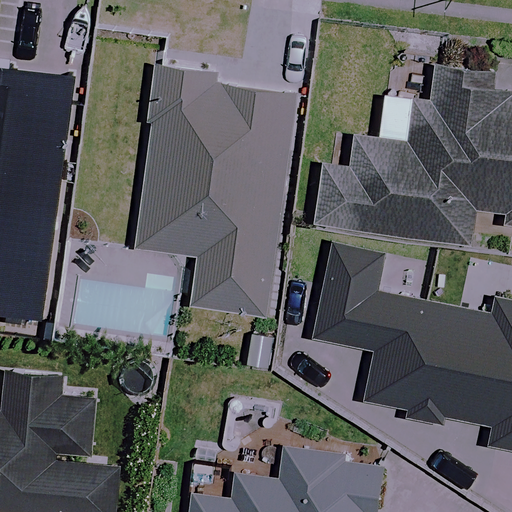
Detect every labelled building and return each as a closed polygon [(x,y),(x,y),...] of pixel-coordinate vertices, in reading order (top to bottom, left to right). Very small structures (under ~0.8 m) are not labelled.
[(322,215),(479,234),(483,203),(511,206),(511,89),(511,79),(511,56),(433,47),(422,137),(332,126),(322,215)] [(18,58),(0,56),(0,310),(47,316),(78,75),(17,68),(18,58)] [(219,73),(164,66),(141,248),(204,256),(198,304),(268,313),(296,94),(217,84),(219,73)] [(389,252),(338,242),(321,332),(383,344),(374,393),(502,418),(498,438),(511,440),(511,294),(503,293),(500,309),(383,286),(389,252)] [(0,511),(122,511),(124,461),(101,460),(103,401),(62,399),(63,373),(9,371),(0,370),(0,511)] [(378,511),(386,465),(289,449),(284,482),(241,474),(236,501),(195,494),(192,511),(378,511)]
